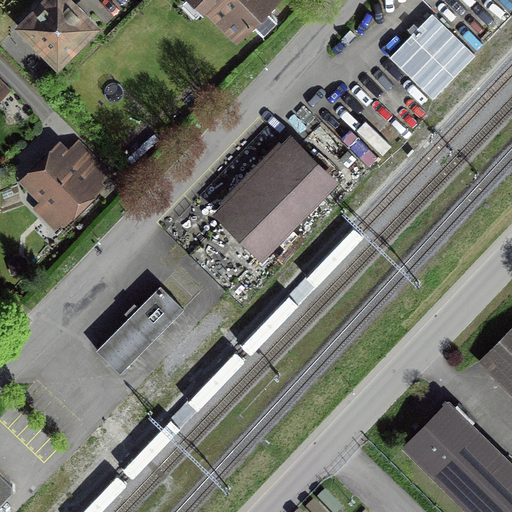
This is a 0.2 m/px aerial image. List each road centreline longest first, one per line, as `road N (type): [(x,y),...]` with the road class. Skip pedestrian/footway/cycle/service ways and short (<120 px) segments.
road 1 (residential): [(0,369),(349,0)]
road 2 (residential): [(511,256),(267,511)]
